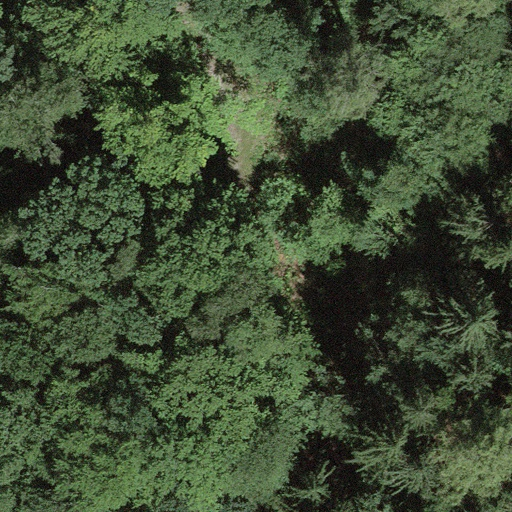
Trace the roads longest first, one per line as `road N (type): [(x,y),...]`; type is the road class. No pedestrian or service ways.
road 1 (track): [(32,0),(248,209)]
road 2 (track): [(248,209),(255,117),(230,52),(188,0)]
